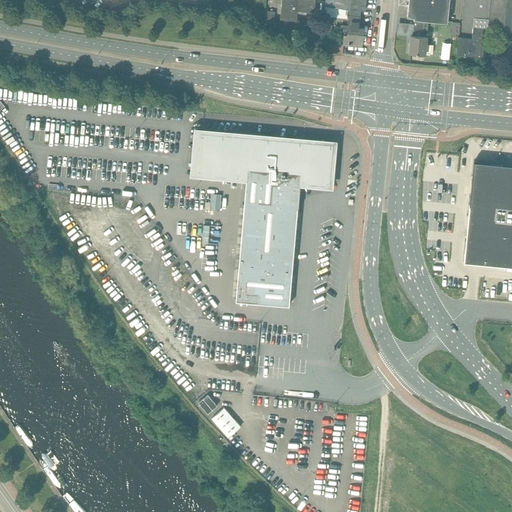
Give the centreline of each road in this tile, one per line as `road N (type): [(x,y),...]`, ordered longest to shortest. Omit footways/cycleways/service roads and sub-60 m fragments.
road 1 (secondary): [(384,109),(370,265),(382,336),(431,393),(511,437)]
road 2 (secondary): [(0,43),(384,109)]
road 3 (secondary): [(383,81),(0,27)]
road 4 (secondary): [(511,405),(430,314),(413,278),(402,223),(410,112)]
road 5 (secondary): [(511,95),(383,81)]
